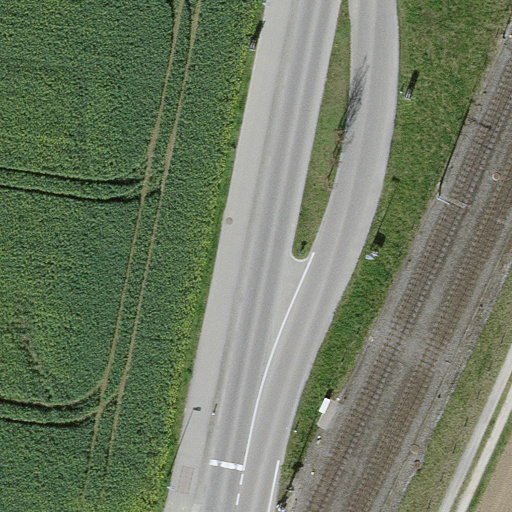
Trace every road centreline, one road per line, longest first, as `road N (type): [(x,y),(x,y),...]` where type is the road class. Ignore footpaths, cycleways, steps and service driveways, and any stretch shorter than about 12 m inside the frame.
road 1 (primary): [(236,511),(337,0)]
road 2 (track): [(451,511),(511,378)]
